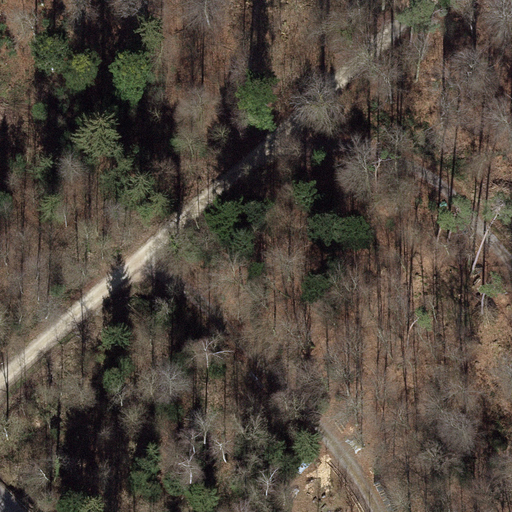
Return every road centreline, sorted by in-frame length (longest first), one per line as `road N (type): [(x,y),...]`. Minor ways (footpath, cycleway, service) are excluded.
road 1 (track): [(428,0),(0,382)]
road 2 (track): [(380,511),(331,440),(216,313),(147,252)]
road 3 (track): [(251,157),(325,143),(394,154),(452,192),(511,261)]
